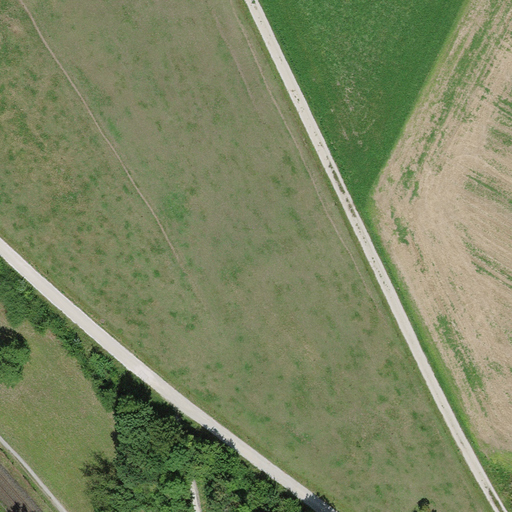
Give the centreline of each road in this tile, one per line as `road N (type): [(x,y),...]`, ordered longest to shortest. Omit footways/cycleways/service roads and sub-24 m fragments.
road 1 (track): [(250,0),(499,511)]
road 2 (track): [(325,511),(178,402),(0,241)]
